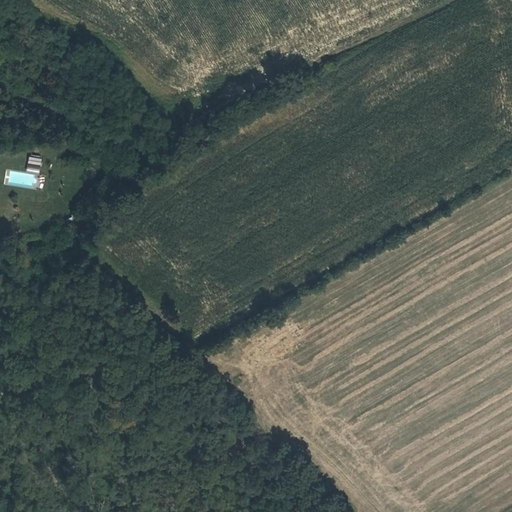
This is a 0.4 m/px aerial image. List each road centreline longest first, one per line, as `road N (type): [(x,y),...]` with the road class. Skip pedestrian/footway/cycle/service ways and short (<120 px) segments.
road 1 (track): [(452,0),(231,102),(77,120),(0,86)]
road 2 (track): [(114,185),(96,231),(95,266),(186,360)]
road 3 (track): [(114,185),(231,102)]
